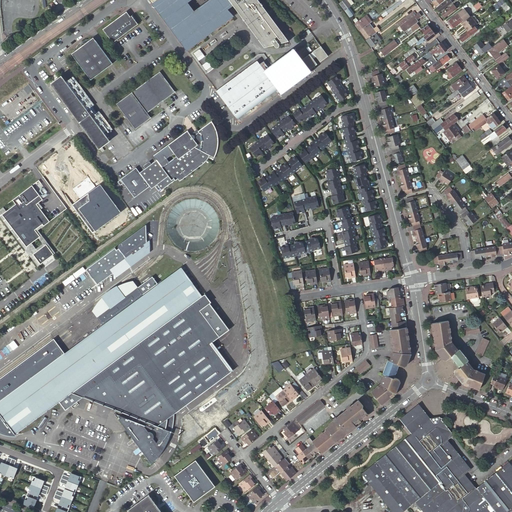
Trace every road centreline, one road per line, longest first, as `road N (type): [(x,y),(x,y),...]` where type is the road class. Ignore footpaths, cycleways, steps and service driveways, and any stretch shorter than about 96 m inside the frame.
road 1 (residential): [(358,288),(364,356),(242,455)]
road 2 (residential): [(73,127),(27,68),(131,0)]
road 3 (residential): [(425,383),(280,500)]
road 4 (unclassified): [(349,47),(244,130),(231,127),(206,97)]
road 5 (residential): [(364,101),(412,280)]
road 6 (residential): [(511,122),(419,0)]
road 7 (residential): [(250,172),(338,109),(364,101)]
road 8 (unclassified): [(206,97),(205,84),(138,0)]
